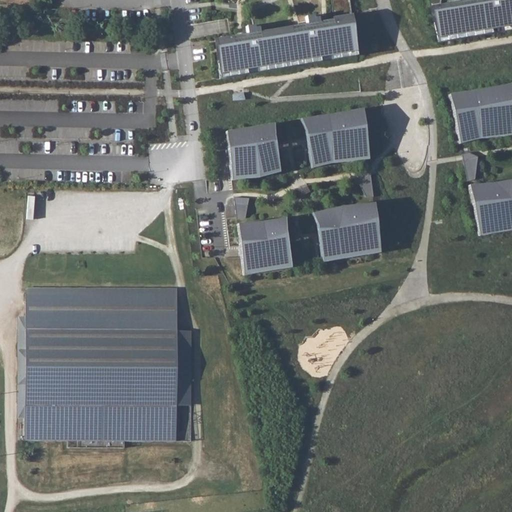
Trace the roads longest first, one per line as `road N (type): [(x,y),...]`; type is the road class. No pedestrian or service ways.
road 1 (track): [(140,230),(169,238),(182,261),(189,312),(204,314),(205,470),(41,491),(25,483),(13,459),(12,262),(48,228)]
road 2 (residential): [(176,0),(197,178)]
